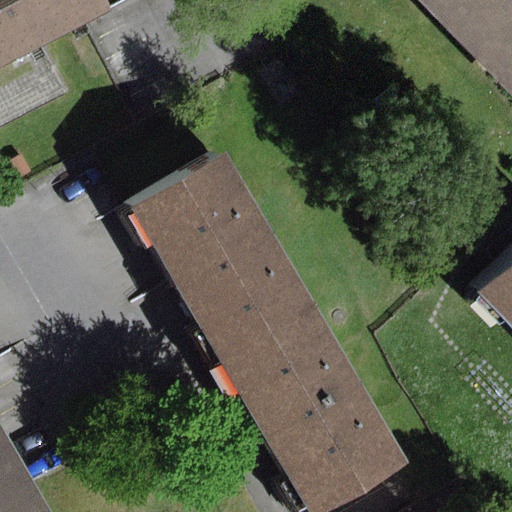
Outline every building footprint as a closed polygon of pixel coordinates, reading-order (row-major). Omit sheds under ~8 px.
[(0,0),(0,53),(99,3),(97,0),(0,0)] [(511,0),(421,0),(511,90),(511,0)] [(163,276),(205,354),(301,302),(218,151),(123,203),(163,276)] [(22,155),(8,163),(17,179),(31,171),(22,155)] [(511,325),(511,251),(475,288),(511,325)] [(302,511),(390,465),(301,302),(205,354),(236,411),(291,511),(302,511)] [(0,494),(24,481),(0,437),(0,494)] [(41,511),(24,481),(0,494),(0,511),(41,511)]
